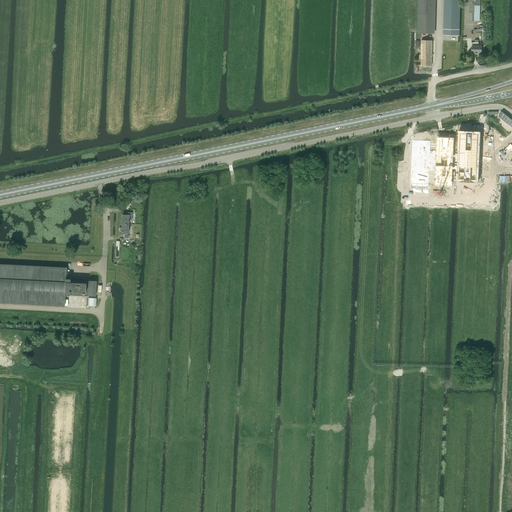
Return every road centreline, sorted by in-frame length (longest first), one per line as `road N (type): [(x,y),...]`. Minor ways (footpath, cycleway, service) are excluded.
road 1 (unclassified): [(433,116),(0,202)]
road 2 (primary): [(0,192),(431,106)]
